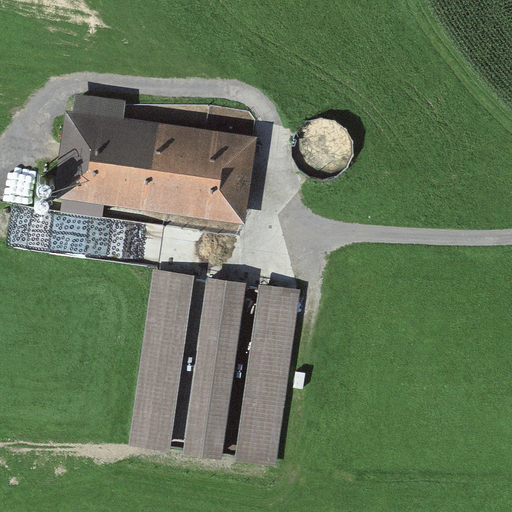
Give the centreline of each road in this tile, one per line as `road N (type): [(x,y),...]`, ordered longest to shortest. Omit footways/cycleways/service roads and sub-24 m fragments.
road 1 (track): [(136,459),(511,482)]
road 2 (track): [(511,237),(297,239)]
